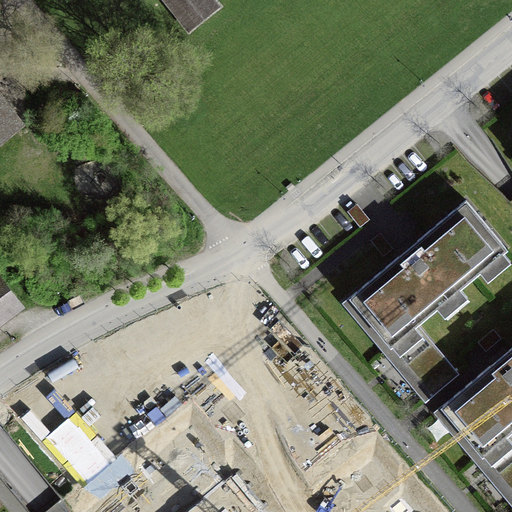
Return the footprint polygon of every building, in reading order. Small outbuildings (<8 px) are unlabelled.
[(165,0),(189,29),(218,6),(213,0),(165,0)] [(0,113),(0,139),(13,129),(0,113)] [(466,199),(351,296),(433,394),(458,373),(416,323),(506,247),(466,199)] [(0,301),(0,329),(30,307),(17,290),(0,301)] [(511,346),(442,405),(511,488),(511,437),(507,432),(511,428),(511,346)] [(191,511),(228,482),(188,434),(93,511),(191,511)] [(408,511),(371,467),(323,507),(327,511),(408,511)]
